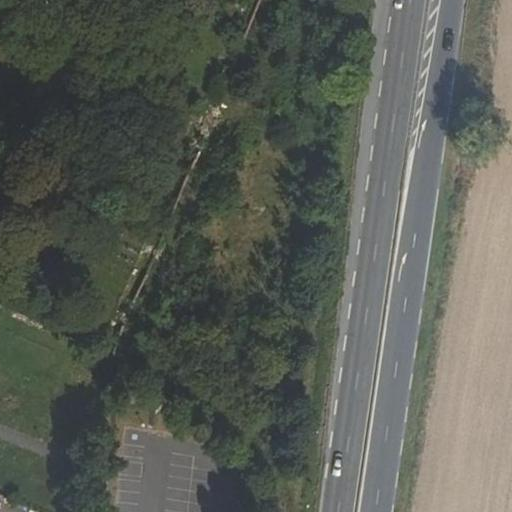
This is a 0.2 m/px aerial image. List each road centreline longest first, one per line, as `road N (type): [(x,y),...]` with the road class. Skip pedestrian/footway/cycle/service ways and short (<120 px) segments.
road 1 (primary): [(376,511),(453,0)]
road 2 (primary): [(409,0),(338,511)]
